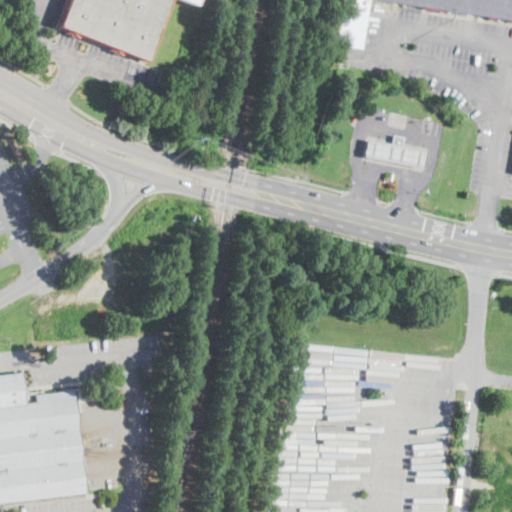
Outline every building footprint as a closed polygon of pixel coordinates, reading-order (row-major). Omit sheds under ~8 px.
[(168,0),(145,60),(59,26),(69,0),(168,0)] [(511,0),(511,20),(375,0),(368,0),(361,49),(335,45),(341,0),(511,0)] [(369,102),(369,103),(355,101),(356,93),(370,95),(369,102)] [(402,138),(400,146),(424,151),(421,168),(363,156),(366,140),(391,145),(392,136),(402,138)] [(49,332),(43,334),(41,329),(47,326),(49,332)] [(0,375),(21,373),(25,404),(36,402),(35,395),(73,390),(85,493),(0,502),(0,375)]
